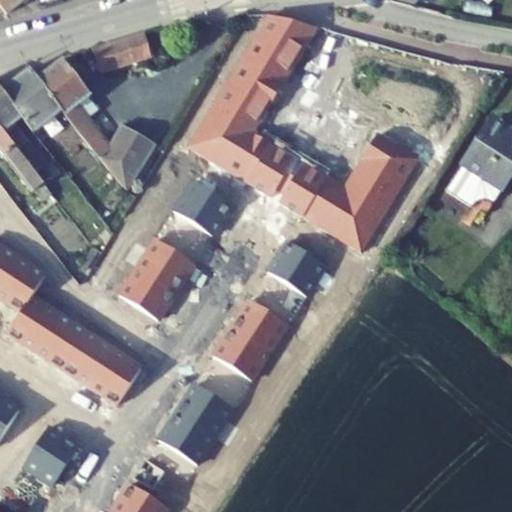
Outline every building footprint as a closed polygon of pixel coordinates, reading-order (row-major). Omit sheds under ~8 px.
[(0,0),(0,6),(6,14),(25,0),(0,0)] [(316,29),(264,16),(188,147),(362,253),(418,159),(378,135),(343,186),(255,133),(316,29)] [(99,71),(150,56),(144,36),(93,51),(99,71)] [(80,134),(127,195),(156,145),(122,125),(108,148),(103,141),(106,139),(90,118),(80,104),(88,98),(91,96),(64,61),(38,81),(61,111),(79,135),(80,134)] [(38,81),(30,71),(2,92),(22,118),(34,133),(61,111),(38,81)] [(0,88),(0,126),(36,173),(46,165),(28,142),(14,125),(22,118),(2,92),(0,88)] [(90,118),(99,110),(88,98),(80,104),(90,118)] [(492,203),(511,173),(511,136),(490,122),(446,191),(471,208),(476,203),(480,202),(485,201),(489,201),(492,203)] [(0,150),(32,192),(33,191),(43,183),(36,173),(0,126),(0,150)] [(172,211),(213,238),(235,205),(194,178),(172,211)] [(33,191),(43,203),(53,196),(43,183),(33,191)] [(117,295),(158,322),(194,267),(154,240),(117,295)] [(0,243),(0,301),(21,315),(34,296),(48,275),(0,243)] [(288,243),(267,272),(304,299),(326,271),(288,243)] [(21,315),(9,334),(116,405),(142,366),(34,296),(21,315)] [(247,303),(213,358),(252,382),(286,327),(247,303)] [(195,384),(157,442),(197,467),(234,409),(195,384)] [(0,438),(19,408),(0,395),(0,438)] [(78,447),(48,427),(22,467),(51,487),(78,447)] [(168,511),(169,511),(128,485),(110,511),(168,511)]
